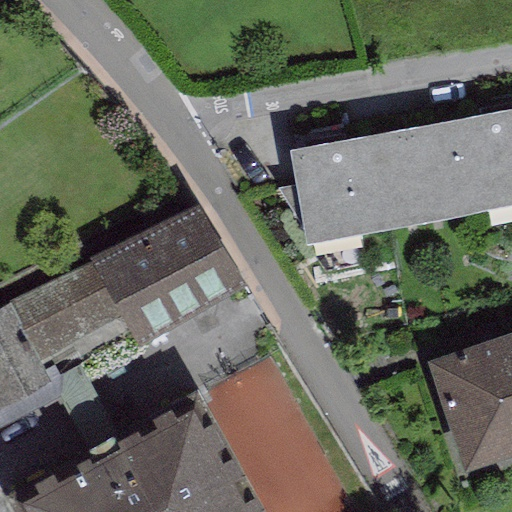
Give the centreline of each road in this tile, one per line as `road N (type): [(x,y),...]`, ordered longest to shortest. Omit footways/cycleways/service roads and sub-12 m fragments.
road 1 (residential): [(158,112),(408,511)]
road 2 (residential): [(511,58),(158,112)]
road 3 (residential): [(65,0),(158,112)]
